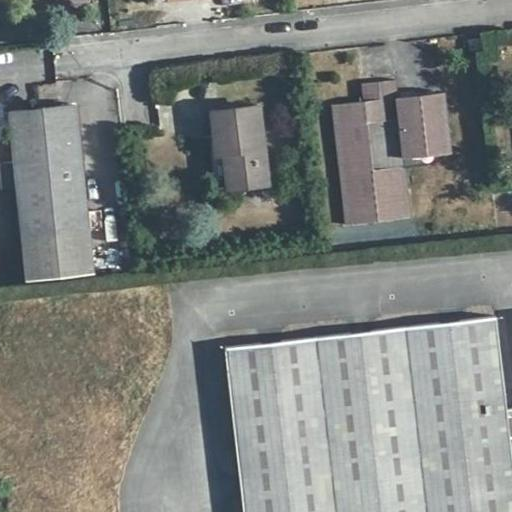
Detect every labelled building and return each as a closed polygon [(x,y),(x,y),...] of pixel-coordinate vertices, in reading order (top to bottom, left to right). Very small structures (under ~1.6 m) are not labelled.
[(362,101),(331,104),(344,225),(410,216),(404,166),(427,163),(426,154),(449,151),(441,91),(395,96),(394,80),(360,83),(362,101)] [(4,188),(17,188),(26,280),(92,273),(74,103),(9,111),(14,161),(1,164),(4,188)] [(258,105),(211,111),(216,154),(224,153),(228,187),(267,182),(258,105)] [(211,154),(215,189),(228,187),(224,153),(216,154),(211,154)] [(495,316),(224,347),(242,511),(511,511),(511,462),(506,417),(511,415),(511,407),(506,409),(495,316)]
